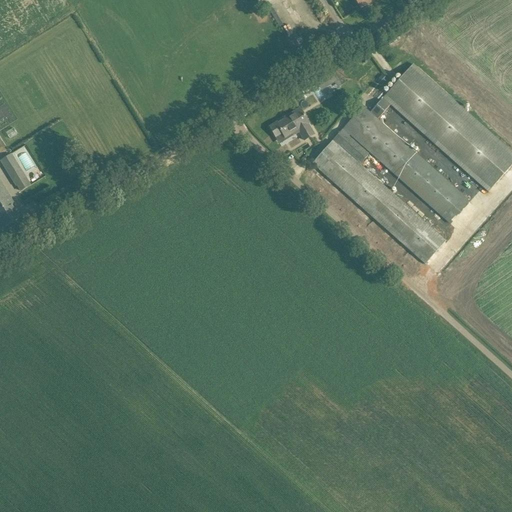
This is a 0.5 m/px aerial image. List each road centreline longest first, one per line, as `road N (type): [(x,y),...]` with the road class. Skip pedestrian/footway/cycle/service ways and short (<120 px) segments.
road 1 (unclassified): [(232,121),(259,154),(511,377)]
road 2 (unclassified): [(0,261),(232,121)]
road 3 (unclassified): [(232,121),(424,0)]
